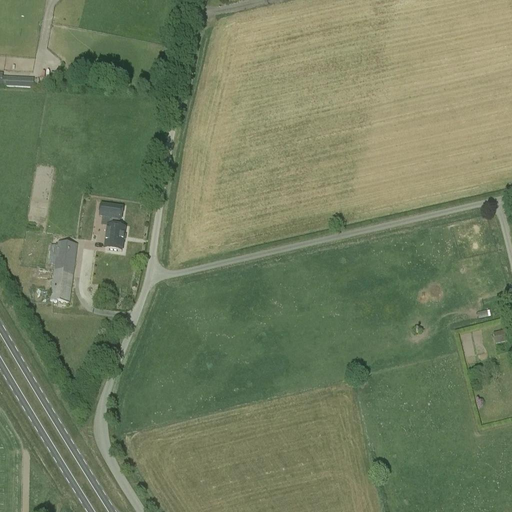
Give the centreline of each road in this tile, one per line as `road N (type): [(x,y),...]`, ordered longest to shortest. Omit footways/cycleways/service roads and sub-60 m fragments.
road 1 (unclassified): [(148,273),(175,274),(511,197)]
road 2 (unclassified): [(148,273),(198,0)]
road 3 (unclassified): [(140,511),(100,432),(103,401),(148,273)]
road 4 (primary): [(112,511),(0,326)]
road 5 (primary): [(0,363),(91,511)]
